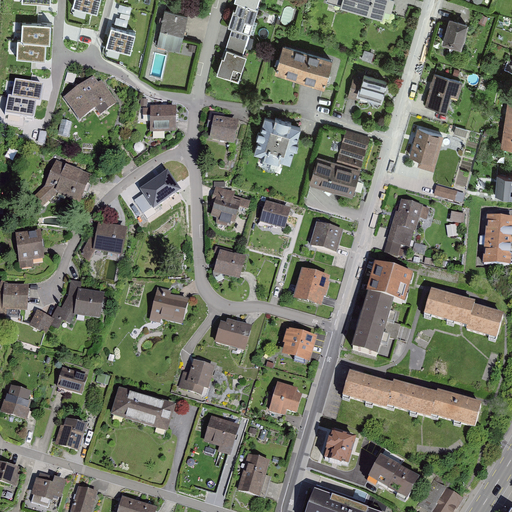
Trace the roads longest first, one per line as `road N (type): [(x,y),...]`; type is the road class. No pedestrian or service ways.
road 1 (residential): [(341,328),(436,0)]
road 2 (residential): [(341,328),(272,309),(225,309),(207,297),(197,265),(193,151)]
road 3 (residential): [(0,444),(220,511)]
road 4 (residential): [(193,151),(165,158),(112,194),(76,236),(56,287),(42,296)]
road 5 (residential): [(287,511),(341,328)]
road 6 (residential): [(193,151),(221,0)]
